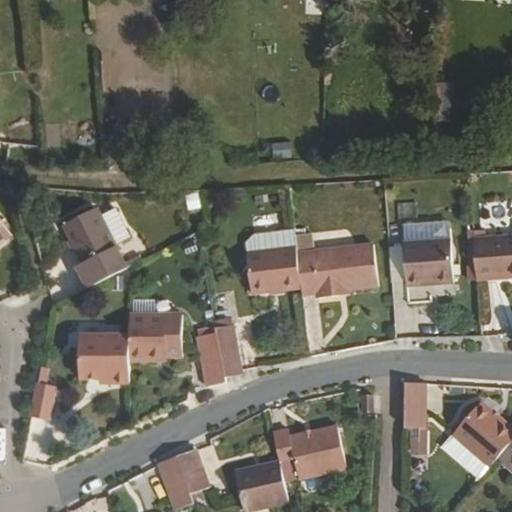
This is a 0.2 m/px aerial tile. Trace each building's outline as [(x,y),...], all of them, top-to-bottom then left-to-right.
[(118,16),(116,0),(105,0),(107,17),(118,16)] [(447,119),(449,84),(433,83),(430,118),(447,119)] [(287,143),(269,145),(270,160),(288,159),(287,143)] [(116,206),(100,214),(117,244),(132,235),(116,206)] [(78,264),(91,287),(129,268),(126,262),(117,244),(100,214),(96,207),(65,223),(84,259),(78,264)] [(0,245),(15,235),(0,214),(0,245)] [(297,246),(295,228),(254,233),(245,241),(247,251),(297,246)] [(511,235),(475,238),(478,276),(511,274),(511,235)] [(456,281),(454,240),(407,243),(409,284),(456,281)] [(302,285),(302,292),(316,291),(317,296),(339,294),(339,287),(348,286),(379,282),(373,242),(297,252),(302,285)] [(297,246),(247,251),(251,291),(302,285),(297,252),(297,246)] [(131,266),(142,260),(138,256),(126,262),(129,268),(131,266)] [(132,335),(132,361),(157,362),(157,356),(169,356),(184,356),(183,316),(131,315),(132,335)] [(242,372),(242,369),(233,324),(216,326),(217,332),(225,376),(242,372)] [(227,381),(225,376),(217,332),(198,336),(207,385),(227,381)] [(116,381),(131,382),(132,361),(132,335),(82,335),(82,377),(115,378),(116,381)] [(56,385),(39,381),(33,416),(49,419),(56,385)] [(427,429),(426,382),(407,382),(407,428),(427,429)] [(373,409),(374,396),(365,395),(364,408),(373,409)] [(454,433),(492,466),(505,451),(511,441),(511,426),(480,401),(454,433)] [(287,425),(274,429),(282,460),(282,461),(296,459),(299,473),(347,460),(337,420),(289,432),(287,425)] [(211,487),(197,448),(180,454),(193,494),(211,487)] [(161,461),(161,464),(176,509),(197,503),(193,494),(180,454),(161,461)] [(249,511),(292,500),(282,461),(282,460),(239,471),(249,511)]
